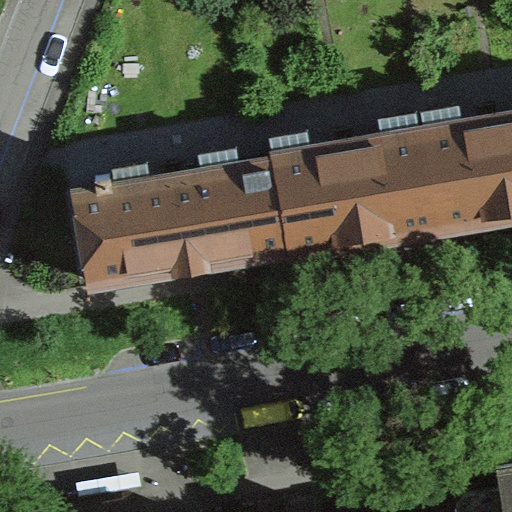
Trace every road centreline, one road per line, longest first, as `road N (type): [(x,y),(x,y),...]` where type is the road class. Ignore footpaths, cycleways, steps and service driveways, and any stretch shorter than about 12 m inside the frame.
road 1 (tertiary): [(511,340),(0,424)]
road 2 (residential): [(42,0),(0,113)]
